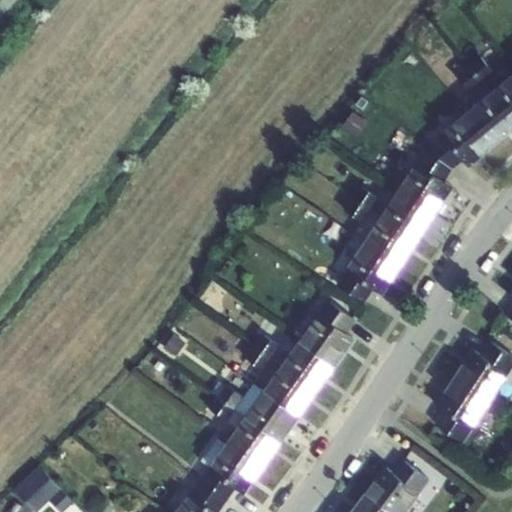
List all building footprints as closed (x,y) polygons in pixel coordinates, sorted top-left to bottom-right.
[(469,65),(483,81),(495,71),(481,55),(469,65)] [(483,81),(469,65),(457,76),(472,90),(483,81)] [(511,73),(492,91),(511,113),(511,73)] [(469,109),(498,142),(511,131),(511,113),(492,91),(469,109)] [(498,142),(469,109),(442,132),(465,159),(471,165),(498,142)] [(465,159),(442,132),(426,147),(454,167),(465,159)] [(426,147),(416,163),(445,181),(454,167),(426,147)] [(400,187),(438,210),(454,186),(445,181),(416,163),(400,187)] [(362,185),(354,197),(371,208),(379,196),(362,185)] [(438,210),(400,187),(381,216),(419,240),(438,210)] [(371,208),(354,197),(345,209),(362,220),(371,208)] [(365,240),(403,264),(419,240),(381,216),(365,240)] [(403,264),(365,240),(346,269),(375,287),(384,293),(403,264)] [(375,287),(346,269),(338,282),(367,300),(375,287)] [(320,314),(346,332),(356,318),(329,299),(320,314)] [(303,338),(337,363),(355,338),(346,332),(320,314),(303,338)] [(255,344),(272,357),(281,344),(263,332),(255,344)] [(173,334),(164,347),(175,354),(184,342),(173,334)] [(283,365),(318,390),(337,363),(303,338),(283,365)] [(480,354),(509,372),(511,367),(511,355),(489,340),(480,354)] [(255,344),(246,357),(264,369),(272,357),(255,344)] [(454,375),(491,401),(509,372),(480,354),(471,348),(454,375)] [(267,389),(299,416),(318,390),(283,365),(267,389)] [(491,401),(454,375),(437,402),(446,408),(475,426),(491,401)] [(218,396),(234,408),(244,394),(227,383),(218,396)] [(236,409),(247,417),(266,390),(254,383),(236,409)] [(247,417),(281,442),(299,416),(267,389),(266,390),(247,417)] [(226,419),(234,408),(218,396),(210,408),(226,419)] [(475,426),(446,408),(436,422),(464,440),(475,426)] [(239,427),(247,417),(236,409),(228,420),(239,427)] [(281,442),(247,417),(239,427),(230,441),(264,466),(281,442)] [(209,466),(211,468),(228,443),(218,436),(202,460),(209,466)] [(264,466),(230,441),(228,443),(211,468),(236,486),(246,492),(264,466)] [(393,471),(420,491),(429,478),(403,459),(393,471)] [(39,464),(14,489),(36,511),(37,511),(48,502),(55,508),(68,495),(39,464)] [(201,479),(227,499),(236,486),(211,468),(209,466),(201,479)] [(366,491),(392,511),(404,511),(420,491),(393,471),(386,466),(366,491)] [(217,511),(227,499),(201,479),(191,492),(216,511),(217,511)] [(173,511),(175,511),(191,492),(184,487),(169,509),(173,511)] [(392,511),(366,491),(350,511),(392,511)] [(216,511),(191,492),(175,511),(216,511)]
